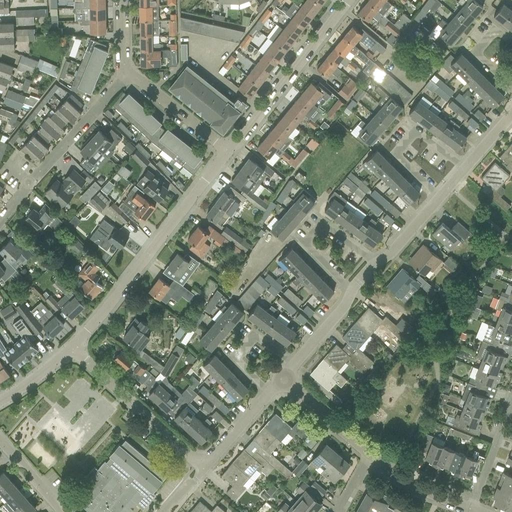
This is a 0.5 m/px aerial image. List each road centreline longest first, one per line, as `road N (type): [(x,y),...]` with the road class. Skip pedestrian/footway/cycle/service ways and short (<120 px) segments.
road 1 (residential): [(70,349),(226,151)]
road 2 (residential): [(125,73),(0,223)]
road 3 (residential): [(226,151),(346,0)]
road 4 (residential): [(202,469),(70,349)]
road 5 (residential): [(440,196),(395,155),(418,130),(464,170)]
road 6 (residential): [(348,291),(306,246),(315,235),(323,227),(371,265)]
road 7 (residential): [(226,151),(125,73)]
road 8 (residential): [(267,394),(233,359),(253,338),(292,364)]
